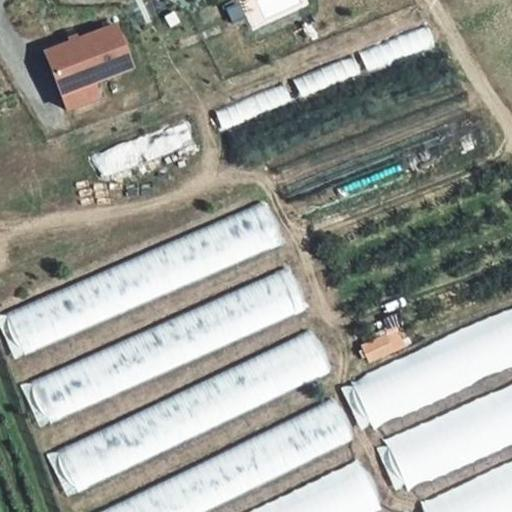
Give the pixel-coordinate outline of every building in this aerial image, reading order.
[(104,16),(34,42),(56,99),(87,88),(81,73),(120,58),(104,16)] [(249,112),(320,95),(316,78),(245,95),(249,112)] [(266,206),(5,308),(21,350),(283,248),(266,206)] [(45,419),(306,315),(289,273),(28,377),(45,419)] [(364,422),(511,361),(511,313),(347,381),(364,422)] [(382,317),(351,333),(358,349),(390,333),(382,317)] [(80,480),(325,382),(309,342),(64,440),(80,480)] [(407,479),(511,437),(511,389),(391,438),(407,479)] [(197,511),(355,449),(338,408),(80,511),(197,511)] [(511,511),(511,466),(420,502),(423,511),(511,511)] [(369,511),(379,508),(365,473),(268,511),(369,511)]
